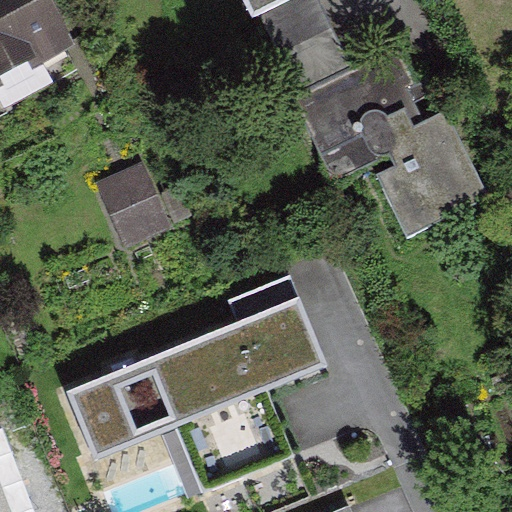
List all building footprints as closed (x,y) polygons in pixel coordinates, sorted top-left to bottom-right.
[(0,0),(0,88),(81,48),(57,0),(0,0)] [(282,0),(228,0),(240,22),(282,0)] [(503,167),(381,46),(315,112),(437,233),(503,167)] [(148,163),(103,183),(134,252),(179,232),(148,163)] [(322,377),(294,310),(78,398),(124,511),(145,511),(297,450),(275,396),(322,377)]
